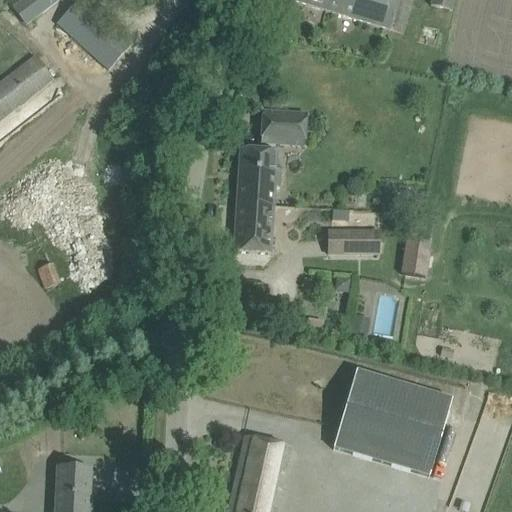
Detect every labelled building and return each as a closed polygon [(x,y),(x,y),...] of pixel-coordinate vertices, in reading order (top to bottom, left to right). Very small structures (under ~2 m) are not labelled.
[(25,0),(13,9),(26,26),(60,0),(25,0)] [(80,0),(57,25),(108,72),(132,46),(82,0),(80,0)] [(413,0),(289,0),(289,1),(403,36),(413,0)] [(453,0),(431,0),(429,8),(451,13),(453,0)] [(0,182),(85,123),(65,96),(0,141),(0,182)] [(306,116),(262,113),(260,145),(304,148),(306,116)] [(279,189),(280,171),(275,170),(276,153),(240,151),(236,206),(273,208),(274,189),(279,189)] [(270,256),(273,208),(236,206),(233,254),(270,256)] [(379,232),(327,234),(328,259),(380,258),(379,232)] [(406,232),(400,276),(426,280),(431,244),(420,243),(422,234),(406,232)] [(59,286),(53,266),(38,271),(44,291),(59,286)] [(354,317),(351,335),(365,338),(369,320),(354,317)] [(452,402),(355,373),(332,452),(428,481),(452,402)] [(280,474),(284,476),(290,449),(244,438),(227,511),(276,511),(278,503),(274,501),(276,491),(281,492),(282,487),(278,485),(280,474)] [(88,511),(90,470),(57,469),(54,511),(88,511)] [(0,509),(23,510),(24,487),(0,486),(0,509)]
